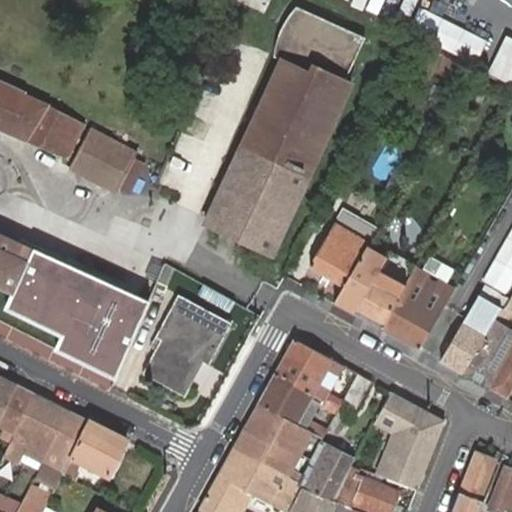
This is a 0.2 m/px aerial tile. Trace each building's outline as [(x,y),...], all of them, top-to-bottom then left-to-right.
[(275,252),(316,159),(330,127),(351,80),(345,77),(364,33),(296,3),(289,11),(279,29),(273,53),(281,57),(208,222),(275,252)] [(419,27),(477,63),(490,41),(432,5),(419,27)] [(511,42),(505,39),(488,73),(511,84),(511,42)] [(462,64),(444,55),(435,72),(454,81),(462,64)] [(0,287),(13,293),(6,308),(66,338),(60,350),(117,379),(149,304),(0,235),(0,128),(28,140),(29,139),(67,157),(83,127),(48,108),(50,106),(25,94),(26,93),(0,81),(0,287)] [(118,192),(121,186),(135,159),(138,154),(90,130),(71,168),(118,192)] [(198,183),(212,154),(177,138),(164,168),(198,183)] [(135,159),(121,186),(131,191),(144,164),(135,159)] [(335,224),(332,230),(346,238),(344,240),(355,247),(361,238),(335,224)] [(332,278),(345,286),(368,247),(370,244),(361,238),(355,247),(344,240),(346,238),(332,230),(311,265),(325,274),(332,278)] [(345,286),(335,303),(354,314),(380,328),(405,285),(406,284),(381,269),(387,258),(386,257),(368,247),(345,286)] [(160,277),(165,256),(153,253),(148,274),(160,277)] [(380,328),(419,349),(444,307),(455,288),(440,280),(439,281),(438,282),(436,282),(435,282),(433,282),(432,281),(431,280),(431,278),(431,276),(431,275),(416,267),(413,273),(406,284),(405,285),(380,328)] [(481,292),(441,361),(463,374),(493,322),(503,305),(481,292)] [(232,323),(179,294),(156,337),(162,340),(157,349),(143,373),(186,396),(204,362),(210,365),(232,323)] [(511,294),(496,323),(493,322),(463,374),(489,388),(511,349),(511,332),(511,330),(511,294)] [(162,340),(156,337),(151,347),(157,349),(162,340)] [(342,365),(295,339),(276,373),(323,398),(329,387),(319,382),(326,370),(336,376),(342,365)] [(511,349),(489,388),(506,398),(511,388),(511,349)] [(326,370),(319,382),(329,387),(336,376),(326,370)] [(323,398),(276,373),(259,404),(306,429),(315,434),(323,439),(328,430),(311,421),(320,405),(324,407),(328,401),(323,398)] [(346,396),(343,401),(358,408),(372,381),(358,373),(346,396)] [(17,384),(0,375),(0,424),(8,429),(5,436),(12,440),(16,433),(36,394),(17,384)] [(329,387),(323,398),(328,401),(340,407),(343,401),(346,396),(329,387)] [(388,479),(409,487),(433,424),(429,413),(404,399),(391,391),(378,417),(395,424),(388,444),(400,449),(388,479)] [(70,411),(36,394),(16,433),(12,440),(11,443),(2,460),(12,465),(21,448),(40,458),(35,467),(40,470),(44,463),(45,461),(70,411)] [(328,401),(324,407),(336,414),(340,407),(328,401)] [(306,429),(259,404),(234,448),(300,482),(304,475),(292,469),(298,456),(293,453),(302,436),(319,446),(321,443),(323,439),(315,434),(306,429)] [(89,421),(70,411),(45,461),(44,463),(40,470),(36,477),(56,487),(63,474),(63,473),(71,457),(89,421)] [(63,474),(74,480),(77,473),(74,472),(80,461),(110,476),(127,440),(89,421),(71,457),(63,473),(63,474)] [(304,475),(300,482),(298,487),(303,489),(333,500),(341,486),(352,466),(355,460),(321,443),(319,446),(304,475)] [(300,482),(234,448),(219,475),(253,493),(252,494),(285,511),(290,511),(303,489),(298,487),(300,482)] [(452,511),(480,511),(485,502),(480,501),(483,492),(496,461),(475,452),(460,491),(456,502),(452,511)] [(338,502),(361,511),(391,511),(399,492),(357,477),(360,468),(352,466),(341,486),(333,500),(338,502)] [(504,511),(506,508),(511,510),(511,469),(505,467),(487,510),(491,511),(504,511)] [(253,493),(219,475),(201,509),(206,511),(242,511),(252,494),(253,493)] [(18,511),(43,511),(46,508),(51,496),(32,486),(22,506),(18,511)] [(361,511),(338,502),(333,500),(303,489),(290,511),(316,511),(317,510),(322,511),(361,511)] [(0,508),(8,511),(18,511),(22,506),(0,497),(0,508)]
